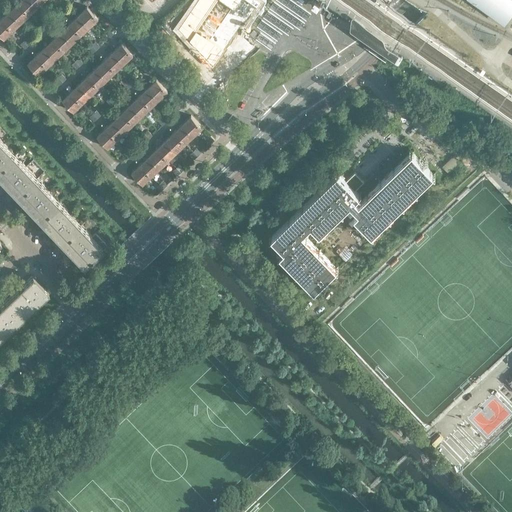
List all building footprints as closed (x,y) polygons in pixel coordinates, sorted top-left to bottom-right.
[(38,5),(33,0),(19,0),(18,1),(30,13),(38,5)] [(197,0),(178,28),(213,65),(257,0),(197,0)] [(292,0),(276,0),(306,20),(311,13),(292,0)] [(511,0),(472,0),(504,23),(511,12),(511,0)] [(30,13),(18,1),(10,9),(21,21),(30,13)] [(274,1),(269,8),(299,29),(304,22),(274,1)] [(98,17),(87,5),(78,14),(90,25),(98,17)] [(21,21),(10,9),(2,17),(13,29),(21,21)] [(267,10),(262,17),(288,35),(293,28),(267,10)] [(90,25),(78,14),(70,22),(81,33),(90,25)] [(382,49),(386,43),(385,42),(385,41),(384,39),(384,38),(383,37),(383,35),(382,34),(381,33),(354,15),(353,15),(352,15),(351,16),(351,17),(350,26),(350,27),(351,27),(351,28),(359,33),(382,49)] [(13,29),(2,17),(0,18),(0,33),(4,37),(13,29)] [(261,19),(256,26),(277,40),(282,33),(261,19)] [(81,33),(70,22),(62,30),(73,41),(81,33)] [(73,41),(62,30),(53,38),(64,50),(73,41)] [(260,31),(255,39),(271,49),(276,42),(260,31)] [(64,50),(53,38),(45,46),(56,58),(64,50)] [(133,54),(122,42),(113,50),(124,62),(133,54)] [(399,61),(403,55),(386,43),(382,49),(399,61)] [(56,58),(45,46),(36,54),(47,66),(56,58)] [(124,62),(113,50),(105,58),(116,70),(124,62)] [(47,66),(36,54),(28,62),(39,74),(47,66)] [(116,70),(105,58),(96,66),(107,78),(116,70)] [(107,78),(96,66),(88,74),(99,86),(107,78)] [(99,86),(88,74),(79,82),(91,94),(99,86)] [(168,90),(156,78),(148,86),(159,98),(168,90)] [(91,94),(79,82),(71,90),(82,102),(91,94)] [(159,98),(148,86),(139,94),(151,106),(159,98)] [(82,102),(71,90),(62,99),(73,110),(82,102)] [(151,106),(139,94),(131,102),(142,114),(151,106)] [(142,114),(131,102),(122,111),(134,122),(142,114)] [(134,122),(122,111),(114,119),(125,130),(134,122)] [(202,126),(191,115),(183,123),(194,135),(202,126)] [(125,130),(114,119),(106,127),(117,138),(125,130)] [(194,135),(183,123),(174,131),(185,143),(194,135)] [(117,138),(106,127),(97,135),(108,147),(117,138)] [(185,143),(174,131),(166,139),(177,151),(185,143)] [(0,168),(15,154),(4,142),(0,138),(0,168)] [(177,151),(166,139),(157,147),(168,159),(177,151)] [(482,146),(475,141),(472,145),(479,151),(482,146)] [(168,159),(157,147),(149,155),(160,167),(168,159)] [(337,172),(271,236),(278,244),(281,247),(283,249),(284,250),(279,254),(314,290),(322,281),(324,279),(326,278),(328,276),(336,268),(302,232),(311,224),(319,233),(345,207),(359,221),(362,224),(371,234),(433,174),(424,163),(423,163),(422,162),(419,158),(412,151),(359,202),(355,198),(359,194),(357,192),(355,190),(364,181),(355,172),(346,181),(344,179),(344,178),(340,175),(337,172)] [(37,177),(26,166),(15,154),(0,168),(0,171),(20,193),(37,177)] [(160,167),(149,155),(140,163),(151,175),(160,167)] [(454,155),(442,166),(449,173),(461,162),(457,158),(454,155)] [(151,175),(140,163),(131,171),(143,183),(151,175)] [(59,200),(48,189),(37,177),(20,193),(42,216),(59,200)] [(81,223),(70,212),(59,200),(42,216),(64,239),(81,223)] [(104,247),(92,235),(81,223),(64,239),(79,254),(87,263),(104,247)] [(415,241),(417,242),(424,236),(423,233),(422,233),(414,240),(415,241)] [(390,265),(392,266),(398,259),(397,257),(396,257),(389,264),(390,265)] [(24,314),(48,292),(32,275),(8,297),(24,314)] [(49,293),(48,292),(24,314),(26,315),(49,293)] [(0,334),(1,336),(24,314),(8,297),(0,305),(0,334)] [(24,314),(1,336),(2,337),(26,315),(24,314)]
